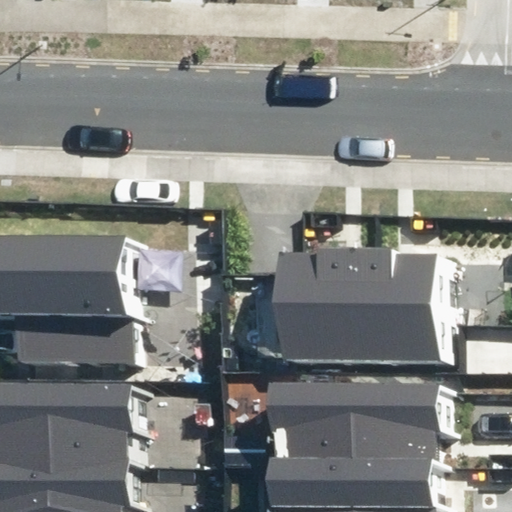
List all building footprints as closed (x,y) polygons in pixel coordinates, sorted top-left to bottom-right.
[(22,363),(138,366),(140,242),(0,239),(0,317),(23,317),(22,363)] [(289,258),(287,363),(456,366),(458,261),(289,258)] [(511,360),(486,359),(483,474),(511,474),(511,360)] [(430,382),(271,380),(269,457),(429,459),(430,382)] [(0,511),(126,511),(129,388),(0,385),(0,511)] [(428,511),(429,459),(269,457),(268,511),(332,511),(428,511)]
